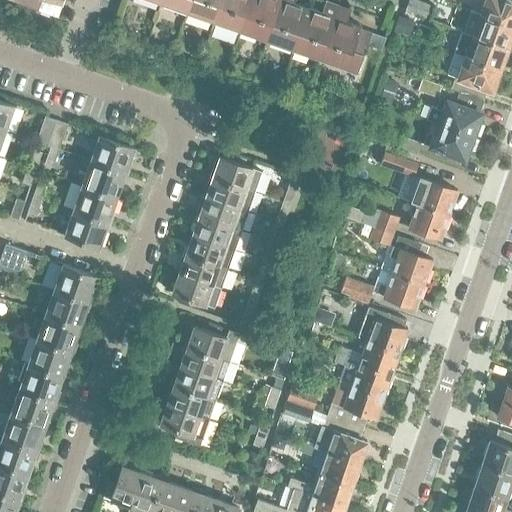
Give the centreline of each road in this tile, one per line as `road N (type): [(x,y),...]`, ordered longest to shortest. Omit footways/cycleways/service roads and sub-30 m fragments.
road 1 (residential): [(57,511),(185,132),(172,112),(62,74)]
road 2 (residential): [(402,511),(511,189)]
